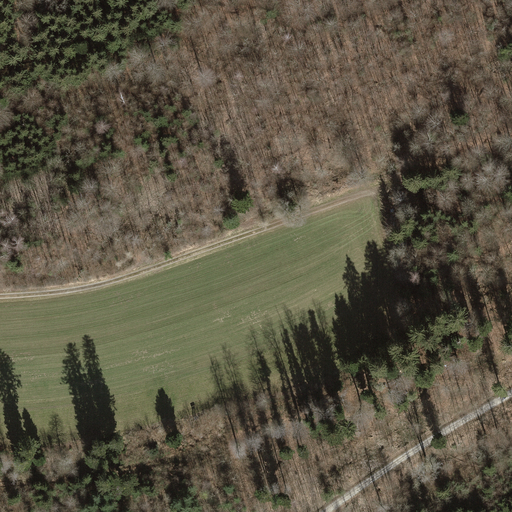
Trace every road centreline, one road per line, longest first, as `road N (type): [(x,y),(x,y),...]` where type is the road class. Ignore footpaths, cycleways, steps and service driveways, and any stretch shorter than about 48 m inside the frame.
road 1 (track): [(0,296),(82,288),(365,195)]
road 2 (track): [(324,511),(511,392)]
